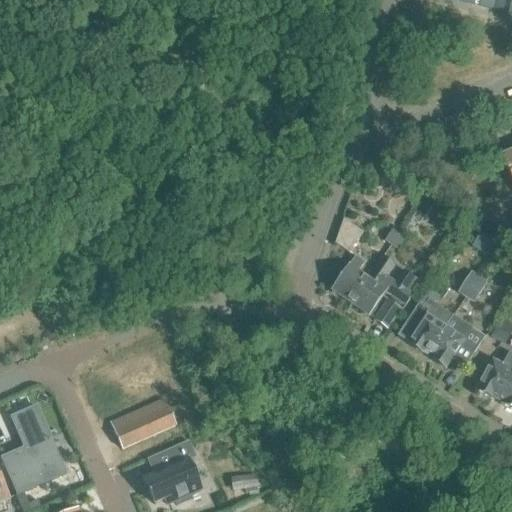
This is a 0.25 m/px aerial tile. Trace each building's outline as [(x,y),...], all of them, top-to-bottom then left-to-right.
[(511,0),(446,0),(511,16),(511,14),(511,0)] [(489,142),(485,133),(475,137),(479,146),(489,142)] [(511,188),(511,152),(499,158),(511,188)] [(336,245),(349,254),(362,233),(343,221),(336,245)] [(384,242),(390,247),(399,236),(392,231),(384,242)] [(495,243),(478,233),(470,247),(487,257),(495,243)] [(406,241),(399,236),(390,247),(397,252),(406,241)] [(331,292),(350,305),(368,279),(357,272),(363,264),(355,258),(331,292)] [(350,305),(369,318),(386,294),(400,304),(408,293),(383,275),(391,264),(382,258),(368,279),(350,305)] [(471,273),(458,293),(466,299),(479,278),(471,273)] [(479,278),(466,299),(474,304),(487,284),(479,278)] [(407,345),(420,353),(422,355),(424,352),(428,355),(452,317),(432,304),(436,298),(426,291),(396,337),(408,344),(407,345)] [(387,331),(401,310),(388,301),(374,322),(387,331)] [(500,344),(511,323),(511,322),(500,316),(488,338),(500,344)] [(484,339),(452,317),(428,355),(433,358),(431,361),(445,370),(452,360),(465,369),(484,339)] [(502,367),(491,361),(475,391),(496,402),(511,372),(511,356),(508,355),(502,367)] [(511,372),(496,402),(511,411),(511,372)] [(122,452),(175,429),(163,402),(110,426),(122,452)] [(49,438),(36,409),(11,420),(24,450),(4,459),(21,496),(32,491),(35,498),(45,494),(42,487),(65,477),(49,438)] [(200,491),(187,463),(187,462),(194,458),(189,447),(187,444),(168,452),(152,459),(147,462),(153,475),(142,480),(154,505),(164,501),(166,506),(174,503),(176,507),(191,500),(189,496),(191,495),(200,491)] [(254,475),(242,477),(244,490),(244,494),(257,492),(256,488),(254,475)] [(25,499),(16,503),(20,511),(29,511),(39,508),(36,501),(27,505),(25,499)]
